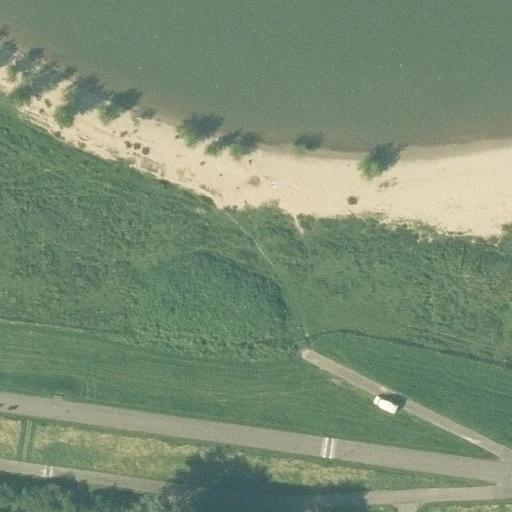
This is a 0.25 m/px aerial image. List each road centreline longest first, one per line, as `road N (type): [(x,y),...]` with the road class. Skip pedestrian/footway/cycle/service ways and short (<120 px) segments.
road 1 (unclassified): [(511,475),(0,401)]
road 2 (unclassified): [(0,468),(277,507),(511,491)]
road 3 (track): [(292,346),(511,459)]
